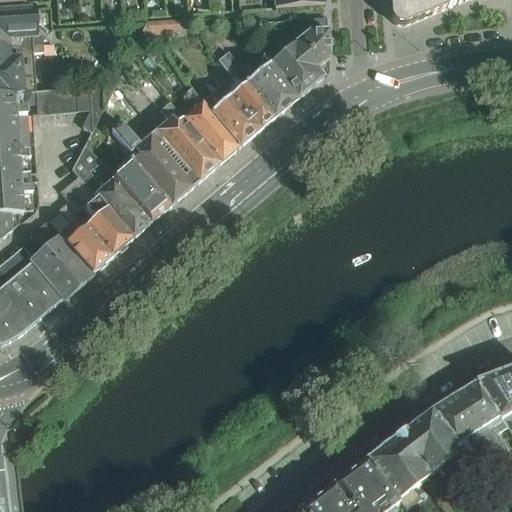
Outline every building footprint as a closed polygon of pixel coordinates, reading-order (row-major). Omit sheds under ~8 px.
[(0,0),(0,8),(24,7),(23,0),(0,0)] [(324,8),(323,0),(272,0),(274,11),(324,8)] [(471,0),(387,0),(389,17),(389,19),(390,21),(391,23),(392,24),(393,26),(395,27),(397,28),(399,28),(401,28),(404,28),(406,27),(415,23),(423,20),(447,10),(471,0)] [(37,46),(36,38),(34,10),(0,13),(0,97),(14,97),(35,95),(35,94),(36,94),(33,55),(44,54),(43,45),(37,46)] [(190,31),(190,21),(147,25),(153,37),(174,35),(174,32),(190,31)] [(157,43),(153,37),(147,25),(140,37),(146,46),(157,43)] [(323,81),(316,71),(329,61),(327,34),(306,36),(269,66),(299,101),(312,90),(323,81)] [(130,56),(119,82),(124,90),(136,65),(130,56)] [(299,101),(269,66),(265,69),(260,64),(244,77),(226,56),(218,63),(232,79),(232,78),(243,90),(245,88),(274,121),(299,101)] [(245,88),(243,90),(232,78),(232,79),(202,104),(208,112),(240,149),(260,132),(274,121),(245,88)] [(116,87),(101,88),(102,106),(107,105),(116,87)] [(101,88),(91,89),(93,106),(102,106),(101,88)] [(91,89),(82,90),(84,107),(93,106),(91,89)] [(82,90),(72,91),(74,108),(84,107),(82,90)] [(183,97),(182,100),(186,105),(192,113),(184,119),(223,164),(240,149),(208,112),(202,104),(191,90),(183,97)] [(72,91),(60,92),(63,116),(75,115),(74,108),(72,91)] [(60,92),(48,93),(50,117),(63,116),(60,92)] [(36,94),(35,94),(35,95),(37,116),(37,118),(50,117),(48,93),(36,94)] [(0,136),(28,135),(26,105),(15,106),(14,97),(0,97),(0,136)] [(180,115),(178,112),(177,113),(170,105),(159,113),(168,123),(156,133),(199,184),(223,164),(180,115)] [(89,115),(85,122),(95,128),(103,112),(89,113),(89,115)] [(85,122),(81,130),(91,135),(95,128),(85,122)] [(199,184),(156,133),(139,146),(121,125),(111,134),(130,155),(134,152),(139,158),(134,162),(164,198),(167,196),(175,205),(199,184)] [(0,176),(29,174),(28,162),(30,162),(28,135),(0,136),(0,176)] [(115,180),(115,179),(109,173),(96,184),(91,179),(92,177),(90,174),(100,164),(85,146),(71,172),(78,179),(79,178),(98,201),(133,241),(154,223),(146,214),(143,216),(114,181),(115,180)] [(164,198),(134,162),(115,179),(115,180),(114,181),(143,216),(146,214),(154,223),(175,205),(167,196),(164,198)] [(30,188),(29,174),(0,176),(0,218),(18,217),(23,216),(23,215),(32,215),(31,197),(32,197),(31,188),(30,188)] [(86,211),(98,201),(79,178),(78,179),(60,195),(68,204),(58,213),(70,226),(60,235),(93,274),(111,259),(71,212),(86,211)] [(133,241),(98,201),(86,211),(71,212),(111,259),(133,241)] [(0,243),(18,226),(18,217),(0,218),(0,243)] [(93,274),(60,235),(58,237),(47,223),(30,237),(31,240),(19,251),(63,301),(93,274)] [(63,301),(19,251),(0,266),(0,348),(10,344),(15,341),(24,335),(40,321),(63,301)] [(511,372),(500,377),(511,395),(511,372)] [(511,395),(500,377),(476,386),(507,432),(511,439),(511,395)] [(507,432),(476,386),(452,400),(493,458),(492,459),(496,465),(502,472),(506,470),(496,456),(506,450),(495,434),(496,434),(498,436),(505,431),(506,432),(507,432)] [(493,458),(452,400),(429,414),(466,462),(467,462),(475,456),(482,465),(492,459),(493,458)] [(466,462),(429,414),(398,438),(430,479),(438,472),(442,479),(451,473),(455,478),(461,478),(469,473),(470,467),(467,462),(466,462)] [(430,479),(398,438),(366,463),(399,506),(403,511),(402,511),(401,511),(406,511),(421,502),(413,492),(430,479)] [(390,511),(399,506),(366,463),(331,490),(302,511),(390,511)] [(455,511),(446,498),(445,499),(444,498),(436,503),(442,511),(455,511)]
